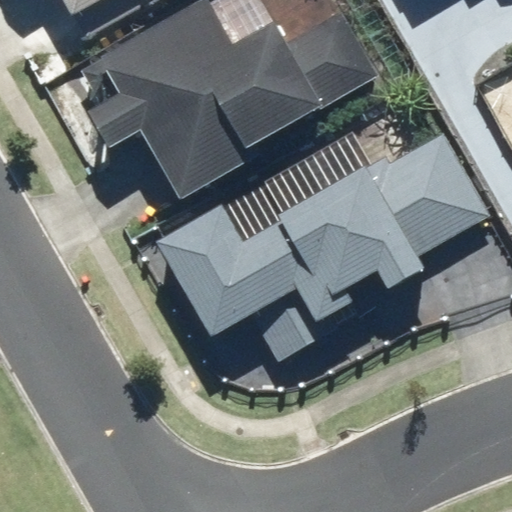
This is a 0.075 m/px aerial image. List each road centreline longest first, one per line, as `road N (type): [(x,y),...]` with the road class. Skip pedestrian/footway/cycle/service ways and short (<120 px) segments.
road 1 (residential): [(159,511),(0,238)]
road 2 (residential): [(511,412),(463,422),(291,511)]
